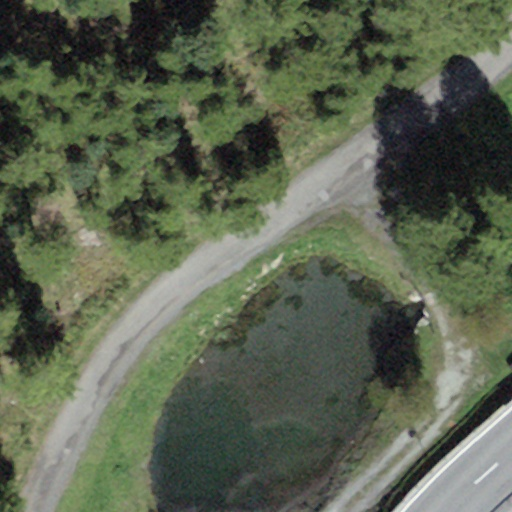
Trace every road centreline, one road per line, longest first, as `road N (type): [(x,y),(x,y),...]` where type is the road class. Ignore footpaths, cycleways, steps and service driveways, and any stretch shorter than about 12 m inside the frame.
road 1 (track): [(35,511),(101,378),(158,307),(511,36)]
road 2 (track): [(339,511),(447,407),(461,378),(454,332),(355,160)]
